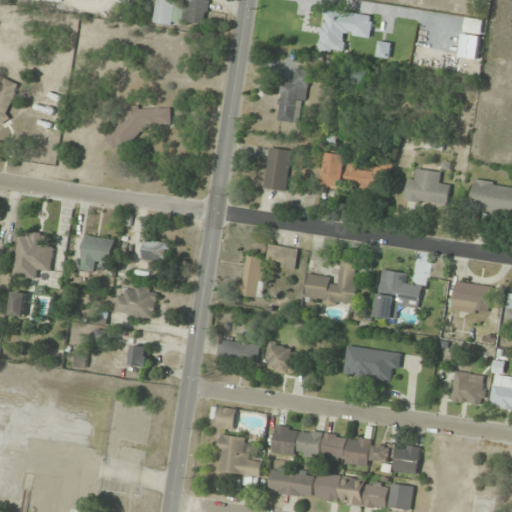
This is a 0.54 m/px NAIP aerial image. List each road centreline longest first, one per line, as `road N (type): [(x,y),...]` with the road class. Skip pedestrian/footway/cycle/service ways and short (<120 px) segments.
road 1 (residential): [(0,182),(511,260)]
road 2 (tertiary): [(173,511),(250,0)]
road 3 (residential): [(191,385),(511,432)]
